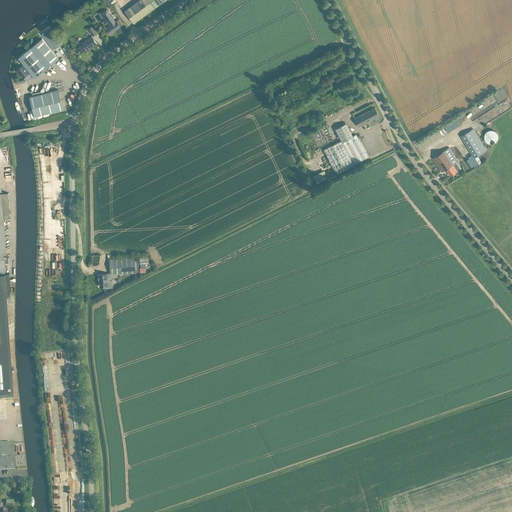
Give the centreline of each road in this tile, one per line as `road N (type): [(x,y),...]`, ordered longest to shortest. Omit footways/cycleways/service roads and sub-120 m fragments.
road 1 (unclassified): [(91,511),(76,365),(73,124)]
road 2 (tertiary): [(511,280),(421,171),(327,0)]
road 3 (tertiary): [(73,124),(102,61),(187,0)]
